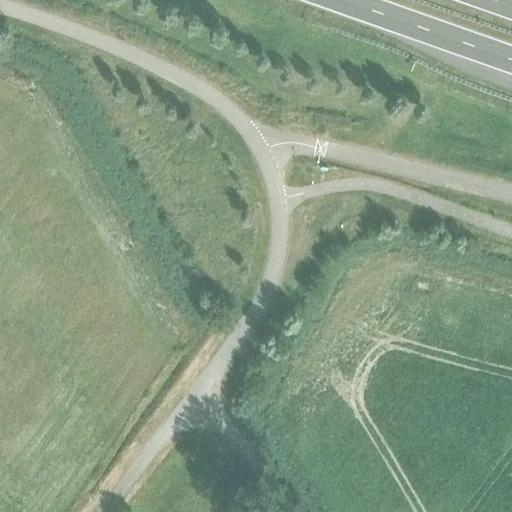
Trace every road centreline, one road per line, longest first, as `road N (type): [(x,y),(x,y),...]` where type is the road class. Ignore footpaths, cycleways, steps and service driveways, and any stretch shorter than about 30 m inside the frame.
road 1 (unclassified): [(105,511),(252,314),(275,270),(279,202),(248,123),(187,75),(0,9)]
road 2 (trunk): [(342,0),(511,59)]
road 3 (track): [(190,400),(242,446),(281,511)]
